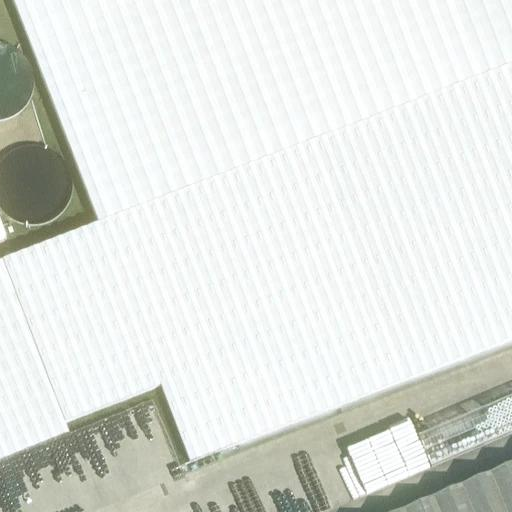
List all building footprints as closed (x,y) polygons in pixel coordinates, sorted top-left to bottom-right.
[(0,461),(68,435),(64,426),(68,424),(160,388),(190,465),(511,340),(511,0),(11,0),(98,226),(0,263),(0,461)] [(21,78),(21,77),(20,71),(18,64),(16,59),(11,53),(5,49),(0,46),(0,108),(6,106),(10,102),(15,97),(18,91),(20,85),(21,78)] [(59,181),(59,180),(58,174),(56,168),(53,161),(49,157),(45,153),(39,150),(35,148),(27,146),(20,147),(14,148),(7,151),(2,155),(0,157),(0,203),(4,207),(9,210),(15,213),(22,214),(29,214),(37,212),(42,209),(47,206),(52,200),(55,195),(58,189),(59,181)] [(427,455),(511,425),(511,387),(466,403),(464,396),(434,406),(439,420),(417,428),(427,455)] [(511,511),(511,465),(401,511),(511,511)]
